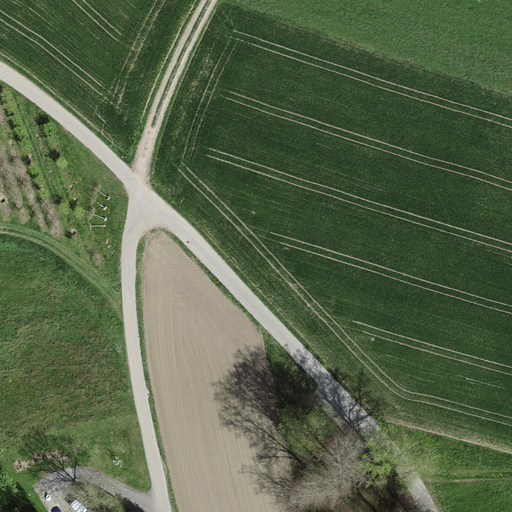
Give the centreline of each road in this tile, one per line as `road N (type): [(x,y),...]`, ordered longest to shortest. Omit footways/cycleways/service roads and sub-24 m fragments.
road 1 (unclassified): [(164,511),(129,301),(138,190),(413,480),(431,511)]
road 2 (track): [(208,0),(149,129),(138,190)]
road 3 (track): [(0,71),(35,93),(138,190)]
